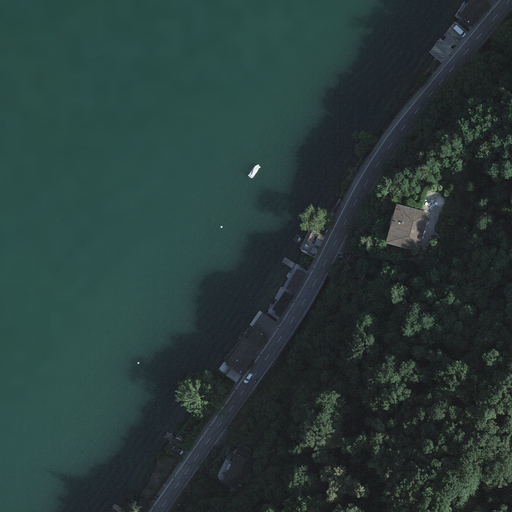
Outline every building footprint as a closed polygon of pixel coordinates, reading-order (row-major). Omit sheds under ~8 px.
[(469,0),(456,18),(472,30),(492,5),(486,0),(469,0)] [(445,63),(469,29),(453,18),(429,52),(445,63)] [(418,253),(428,213),(395,205),(385,245),(418,253)] [(315,257),(324,237),(309,229),(299,250),(315,257)] [(295,294),(307,271),(295,265),(283,287),(295,294)] [(288,306),(295,294),(283,287),(281,286),(274,299),(276,300),(268,313),(279,320),(288,306)] [(242,376),(262,350),(242,336),(223,363),(242,376)] [(250,451),(239,445),(233,455),(229,452),(217,475),(217,477),(218,479),(221,480),(233,486),(250,451)]
